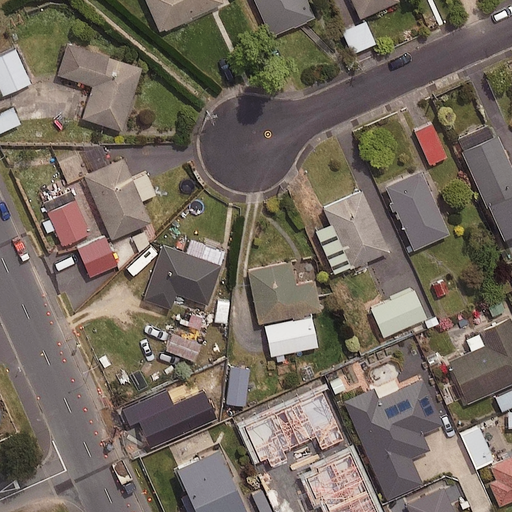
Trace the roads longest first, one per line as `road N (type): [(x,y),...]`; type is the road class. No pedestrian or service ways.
road 1 (residential): [(511,26),(246,145)]
road 2 (residential): [(0,252),(116,511)]
